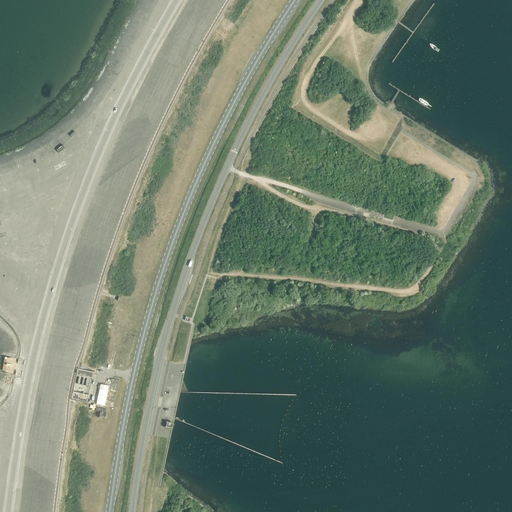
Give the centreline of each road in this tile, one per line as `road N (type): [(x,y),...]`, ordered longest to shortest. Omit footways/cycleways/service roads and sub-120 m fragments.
road 1 (tertiary): [(132,511),(156,373),(194,245),(270,80),(321,0)]
road 2 (primary): [(109,511),(133,376),(175,233),(247,75),(294,0)]
road 3 (unclassified): [(7,511),(39,330),(65,242),(102,141),(176,0)]
road 4 (track): [(258,179),(306,207),(413,233),(436,256),(410,290),(221,274)]
road 5 (track): [(226,168),(439,232),(473,176),(401,131)]
road 6 (track): [(357,0),(312,62),(301,94),(365,140)]
road 7 (unknown): [(114,116),(62,153),(0,179)]
